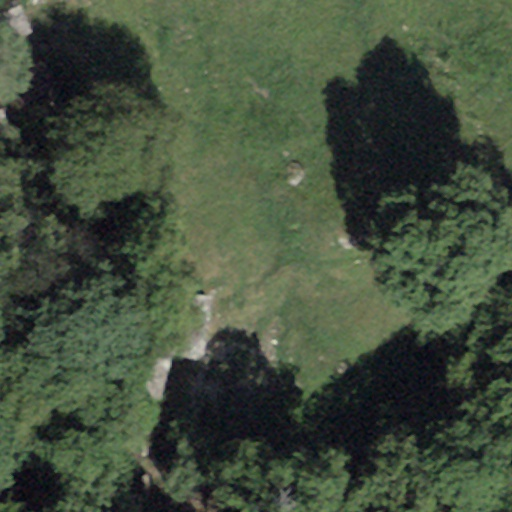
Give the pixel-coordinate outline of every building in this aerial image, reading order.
[(0,0),(0,43),(27,33),(14,0),(0,0)] [(38,64),(9,73),(18,102),(47,92),(38,64)] [(209,303),(182,295),(173,326),(178,328),(172,351),(194,357),(209,303)] [(112,310),(98,360),(165,378),(172,351),(178,328),(173,326),(112,310)] [(152,431),(76,426),(70,506),(147,511),(152,431)]
